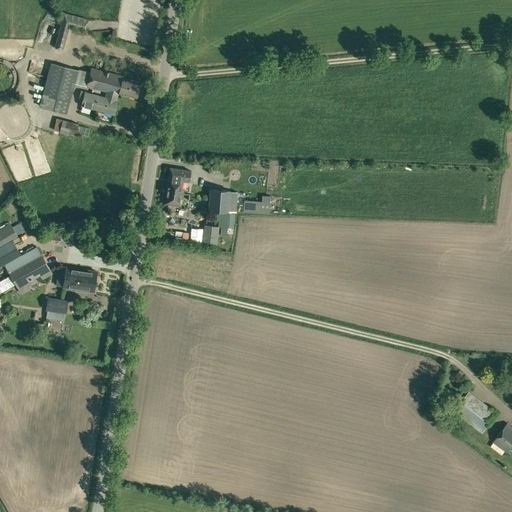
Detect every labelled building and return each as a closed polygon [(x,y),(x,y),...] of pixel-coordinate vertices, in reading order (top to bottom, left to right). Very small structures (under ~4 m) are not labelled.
[(64,13),(54,48),(63,50),(69,28),(85,32),(89,19),(64,13)] [(67,114),(69,105),(78,70),(50,62),(39,106),(67,114)] [(106,92),(118,94),(119,93),(120,94),(121,95),(124,96),(125,95),(136,97),(139,81),(123,78),(123,76),(91,67),(86,86),(106,92)] [(81,106),(112,114),(114,114),(118,100),(117,100),(118,94),(106,92),(104,97),(85,92),(80,91),(79,97),(83,98),(81,106)] [(220,170),(221,162),(213,161),(212,169),(220,170)] [(169,167),(166,190),(183,193),(184,189),(182,188),(183,181),(189,182),(191,171),(169,167)] [(209,189),(208,200),(208,210),(229,211),(229,201),(230,190),(209,189)] [(183,193),(166,190),(164,203),(179,205),(180,197),(183,197),(183,193)] [(243,212),(262,213),(263,201),(269,201),(270,196),(262,195),(261,201),(244,200),(243,212)] [(233,227),(234,213),(219,212),(218,226),(221,227),(220,235),(226,236),(227,227),(233,227)] [(22,226),(27,236),(36,232),(31,221),(22,226)] [(200,242),(208,243),(216,244),(218,226),(202,225),(200,242)] [(86,228),(74,245),(82,251),(94,234),(86,228)] [(72,242),(73,235),(46,231),(45,239),(60,241),(60,240),(72,242)] [(49,269),(41,255),(37,247),(6,265),(12,277),(18,287),(49,269)] [(93,291),(96,271),(67,267),(64,286),(93,291)] [(68,300),(47,297),(45,310),(66,313),(68,300)] [(482,433),(498,413),(469,390),(453,411),(482,433)] [(511,426),(507,423),(493,441),(511,455),(511,426)]
